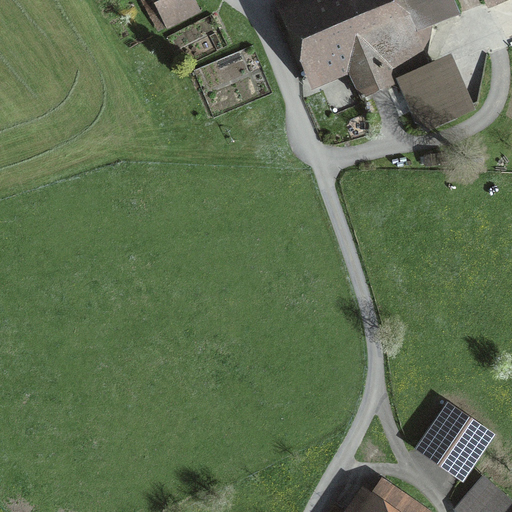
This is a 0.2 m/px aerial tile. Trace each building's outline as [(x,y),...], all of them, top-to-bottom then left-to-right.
[(157,14),(164,28),(195,14),(189,0),(143,0),(142,0),(150,17),(157,14)] [(457,21),(449,0),(321,0),(289,12),(313,75),(345,63),(360,103),(363,102),(400,89),(395,78),(426,66),(430,31),(457,21)] [(457,111),(438,67),(405,81),(424,125),(457,111)] [(422,445),(464,473),(489,436),(447,408),(422,445)] [(428,511),(384,481),(361,511),(428,511)] [(511,511),(511,508),(483,482),(456,511),(511,511)]
